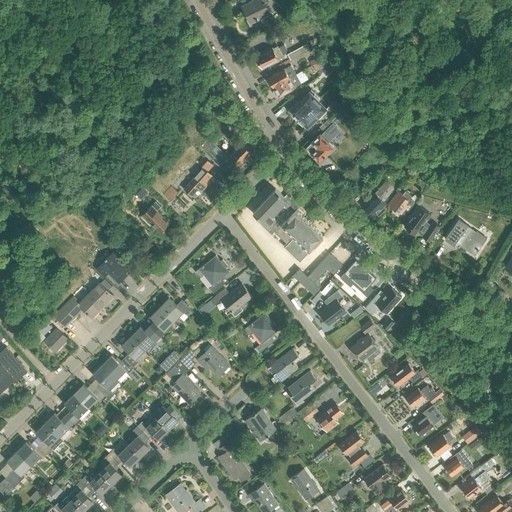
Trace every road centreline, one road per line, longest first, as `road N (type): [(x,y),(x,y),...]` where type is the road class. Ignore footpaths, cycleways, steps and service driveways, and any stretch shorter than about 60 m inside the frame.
road 1 (residential): [(450,511),(222,213)]
road 2 (unclassified): [(0,438),(222,213)]
road 3 (unclassified): [(511,332),(417,283),(283,153)]
road 4 (unclassified): [(283,153),(198,0)]
